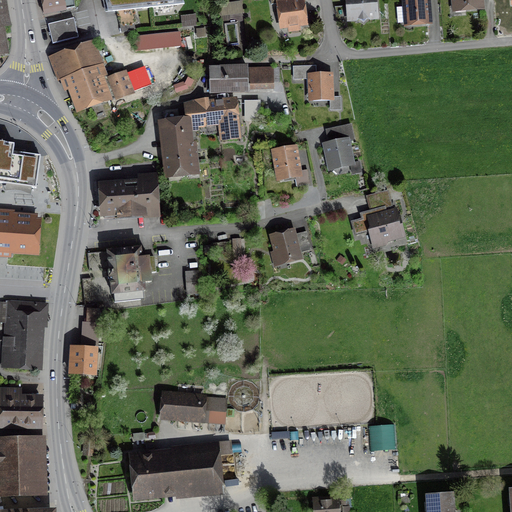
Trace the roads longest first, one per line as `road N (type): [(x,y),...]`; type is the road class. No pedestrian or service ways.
road 1 (secondary): [(23,104),(53,126),(76,174),(56,377),(74,511)]
road 2 (track): [(203,511),(235,506),(246,490),(511,471)]
